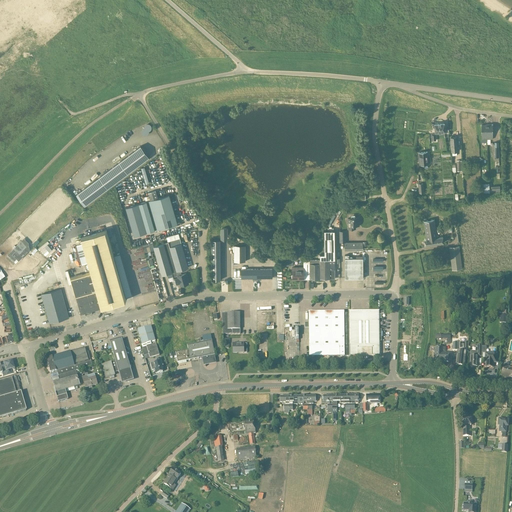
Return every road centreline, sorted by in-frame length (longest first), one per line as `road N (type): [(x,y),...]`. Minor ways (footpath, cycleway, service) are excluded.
road 1 (unclassified): [(49,431),(34,347),(203,298)]
road 2 (unclassified): [(395,295),(376,147),(382,82)]
road 3 (unclassified): [(203,298),(395,295)]
road 4 (secondary): [(392,384),(215,387)]
road 5 (unclassified): [(119,511),(206,425),(215,387)]
road 6 (unclassified): [(382,82),(245,72)]
